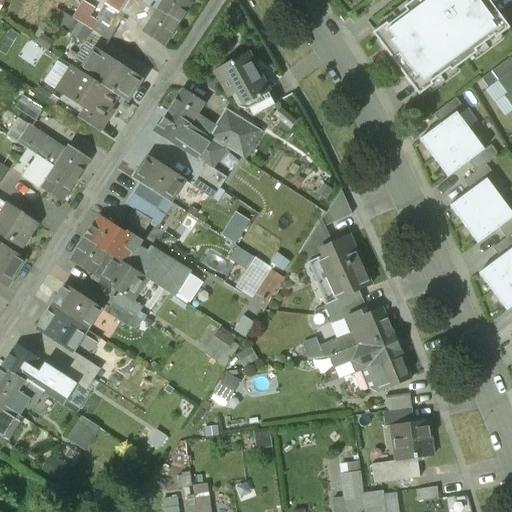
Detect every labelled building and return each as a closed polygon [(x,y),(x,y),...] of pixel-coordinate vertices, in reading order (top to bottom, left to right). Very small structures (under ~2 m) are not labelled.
[(178,24),(140,0),(127,0),(122,9),(147,26),(143,31),(164,45),(178,24)] [(140,0),(178,24),(191,3),(187,0),(140,0)] [(386,24),(373,34),(419,96),(432,86),(431,83),(449,70),(451,72),(477,53),(475,51),(494,37),(495,39),(509,29),(487,0),(422,0),(420,2),(418,0),(414,0),(403,8),(406,12),(388,26),(386,24)] [(117,11),(106,4),(89,30),(108,42),(124,17),(117,12),(117,11)] [(142,80),(95,49),(80,73),(117,97),(127,103),(142,80)] [(245,56),(215,73),(228,96),(235,92),(243,107),(268,94),(259,76),(257,77),(245,56)] [(498,82),(511,71),(511,60),(510,58),(481,80),(488,89),(498,82)] [(80,73),(74,69),(59,93),(85,110),(101,121),(102,120),(117,97),(80,73)] [(511,71),(498,82),(507,95),(504,97),(511,107),(511,71)] [(504,114),(511,108),(511,107),(504,97),(507,95),(498,82),(488,89),(486,90),(504,114)] [(204,104),(183,90),(169,111),(190,125),(197,115),(204,104)] [(268,94),(243,107),(250,120),(275,106),(268,94)] [(440,125),(456,113),(463,108),(456,99),(433,115),(440,125)] [(101,121),(85,110),(79,120),(99,133),(105,122),(102,120),(101,121)] [(262,133),(226,110),(215,127),(209,136),(245,159),(262,133)] [(190,125),(169,111),(156,132),(203,163),(203,162),(213,169),(226,149),(208,137),(190,125)] [(433,159),(470,132),(456,113),(440,125),(419,140),(433,159)] [(215,127),(197,115),(190,125),(208,137),(209,136),(215,127)] [(25,135),(13,127),(7,136),(19,144),(25,135)] [(470,132),(433,159),(447,178),(468,163),(484,151),(470,132)] [(19,144),(7,136),(1,146),(13,153),(19,144)] [(62,158),(43,145),(36,155),(55,168),(62,158)] [(90,160),(69,146),(62,158),(55,168),(76,181),(90,160)] [(484,151),(468,163),(476,172),(486,165),(498,155),(490,146),(484,151)] [(36,155),(23,175),(42,188),(55,168),(36,155)] [(149,157),(134,180),(170,203),(185,180),(149,157)] [(213,169),(203,162),(203,163),(196,173),(219,189),(226,177),(213,169)] [(463,181),(470,191),(486,180),(493,175),(486,165),(476,172),(463,181)] [(76,181),(55,168),(42,188),(41,189),(62,202),(76,181)] [(219,189),(196,173),(189,184),(212,199),(219,189)] [(463,226),(500,198),(486,180),(470,191),(449,207),(463,226)] [(159,197),(139,184),(126,204),(146,217),(159,197)] [(341,192),(321,222),(323,228),(351,215),(341,192)] [(511,214),(500,198),(463,226),(477,244),(498,229),(511,218),(511,214)] [(233,213),(218,201),(210,212),(225,224),(233,213)] [(38,225),(7,205),(0,216),(0,243),(18,255),(38,225)] [(227,232),(240,241),(255,219),(242,210),(227,232)] [(121,231),(100,218),(86,239),(147,278),(175,296),(188,275),(153,252),(150,257),(137,248),(139,245),(120,233),(121,231)] [(511,218),(498,229),(505,238),(511,233),(511,218)] [(320,221),(303,249),(307,258),(309,262),(318,258),(318,259),(331,253),(327,244),(330,243),(323,228),(321,222),(320,221)] [(511,234),(492,249),(499,259),(511,249),(511,234)] [(349,235),(330,243),(327,244),(331,253),(318,259),(318,258),(309,262),(316,280),(324,277),(328,287),(334,284),(340,298),(357,291),(371,285),(349,235)] [(147,278),(86,239),(73,259),(121,290),(134,299),(147,278)] [(0,243),(0,280),(9,286),(26,260),(18,255),(0,243)] [(492,293),(511,278),(511,249),(499,259),(478,274),(492,293)] [(256,295),(276,265),(260,254),(240,285),(256,295)] [(261,291),(273,299),(289,275),(277,267),(261,291)] [(194,273),(186,298),(200,302),(208,277),(194,273)] [(511,278),(492,293),(506,312),(511,307),(511,278)] [(102,307),(66,284),(51,306),(87,330),(102,307)] [(134,299),(121,290),(114,301),(137,315),(143,305),(134,299)] [(340,298),(326,304),(333,322),(346,317),(365,310),(357,291),(340,298)] [(137,315),(114,301),(107,312),(129,326),(137,315)] [(51,306),(37,328),(73,352),(87,330),(51,306)] [(366,314),(365,310),(346,317),(353,334),(342,338),(347,349),(391,331),(381,308),(366,314)] [(223,327),(207,350),(230,365),(245,342),(223,327)] [(347,349),(330,357),(334,367),(349,361),(354,373),(367,368),(377,392),(410,378),(400,354),(391,331),(347,349)] [(39,358),(18,345),(4,366),(25,380),(31,370),(39,358)] [(25,380),(4,366),(0,371),(0,393),(11,401),(18,390),(25,380)] [(50,382),(31,370),(25,380),(44,392),(50,382)] [(234,400),(245,377),(231,371),(220,394),(234,400)] [(44,392),(25,380),(18,390),(37,402),(44,392)] [(410,393),(386,397),(388,411),(412,408),(410,393)] [(21,414),(0,401),(0,441),(2,443),(21,414)] [(388,411),(383,412),(385,427),(391,426),(414,423),(412,408),(388,411)] [(414,423),(391,426),(391,429),(396,428),(399,448),(394,449),(396,462),(418,459),(433,456),(428,421),(414,423)] [(90,422),(83,440),(96,445),(103,427),(90,422)] [(396,462),(372,465),(374,483),(420,476),(418,459),(396,462)] [(344,498),(332,500),(334,511),(365,511),(365,507),(363,493),(361,472),(341,475),(344,498)] [(207,511),(206,506),(205,484),(192,486),(196,511),(207,511)] [(436,487),(416,489),(418,501),(438,498),(436,487)] [(382,490),(363,493),(365,507),(384,505),(382,490)] [(178,511),(177,498),(172,499),(171,498),(163,499),(164,511),(178,511)]
